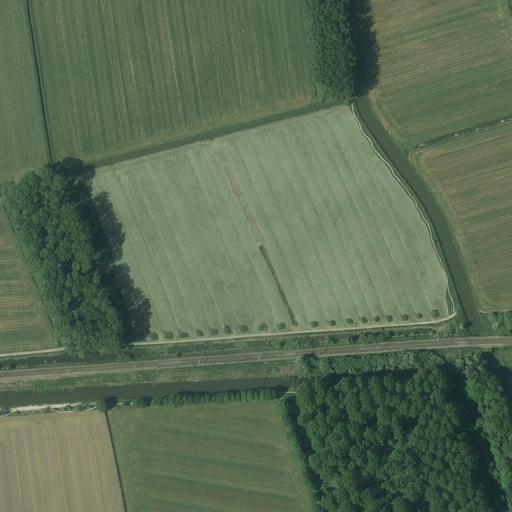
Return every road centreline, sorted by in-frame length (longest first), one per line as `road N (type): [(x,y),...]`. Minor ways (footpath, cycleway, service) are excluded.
road 1 (track): [(457,309),(421,209),(349,115),(330,0)]
road 2 (track): [(0,411),(267,394)]
road 3 (track): [(267,394),(288,408),(321,511)]
